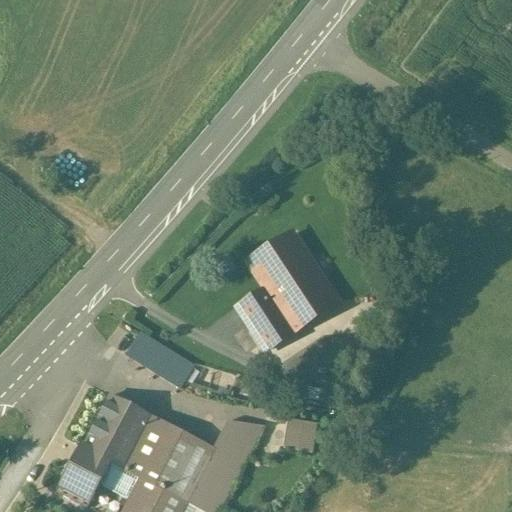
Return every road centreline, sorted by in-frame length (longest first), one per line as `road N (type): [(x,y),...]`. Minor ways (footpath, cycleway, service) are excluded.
road 1 (unknown): [(49,363),(134,384),(267,436),(324,441),(511,427)]
road 2 (secondary): [(0,377),(308,33)]
road 3 (unclassified): [(308,33),(511,162)]
